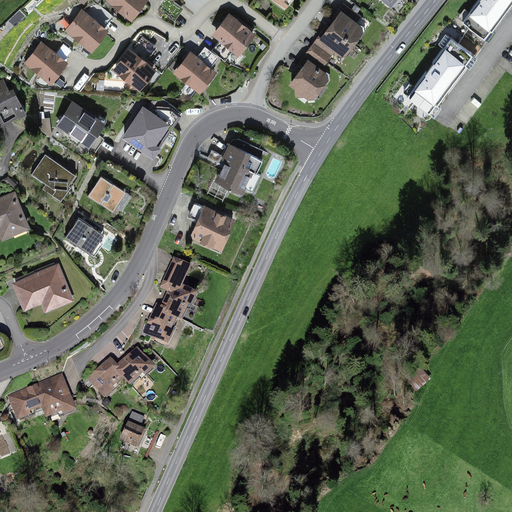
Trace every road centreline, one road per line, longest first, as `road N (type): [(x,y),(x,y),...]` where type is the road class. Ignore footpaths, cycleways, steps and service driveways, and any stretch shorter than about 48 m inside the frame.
road 1 (secondary): [(154,511),(320,152)]
road 2 (residential): [(251,116),(225,118),(196,136),(117,295),(73,335),(27,360)]
road 3 (residential): [(287,40),(231,1),(185,33),(139,21),(106,63),(70,55)]
road 4 (secondary): [(320,152),(435,0)]
road 5 (residential): [(441,120),(511,22)]
